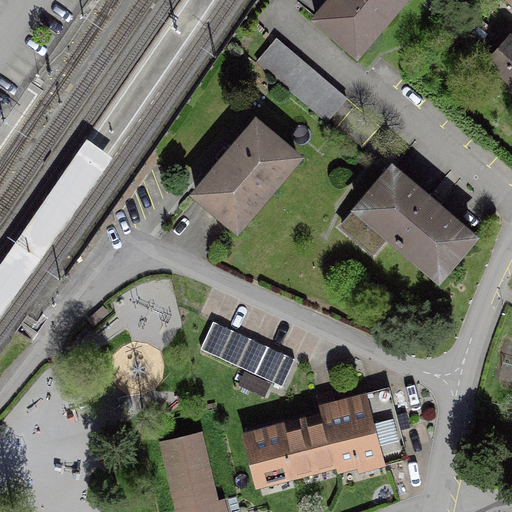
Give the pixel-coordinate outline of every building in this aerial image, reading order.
[(400,0),(330,0),(316,18),(356,52),(400,0)] [(468,38),(480,49),(495,33),(484,22),(468,38)] [(511,85),(511,37),(488,63),(511,85)] [(292,91),(311,68),(276,39),(257,62),(292,91)] [(346,98),(311,68),(292,91),(327,121),(346,98)] [(256,122),(196,193),(237,227),(297,156),(256,122)] [(89,138),(0,266),(0,307),(110,153),(89,138)] [(385,231),(439,277),(473,236),(393,167),(342,226),(372,252),(387,235),(384,233),(385,231)] [(213,321),(201,348),(282,386),(295,359),(213,321)] [(407,457),(389,387),(320,405),(322,413),(247,432),(256,468),(288,460),(292,472),(356,456),(360,470),(407,457)] [(133,406),(129,394),(117,398),(121,410),(133,406)] [(224,511),(222,500),(214,501),(199,435),(164,442),(179,511),(224,511)]
